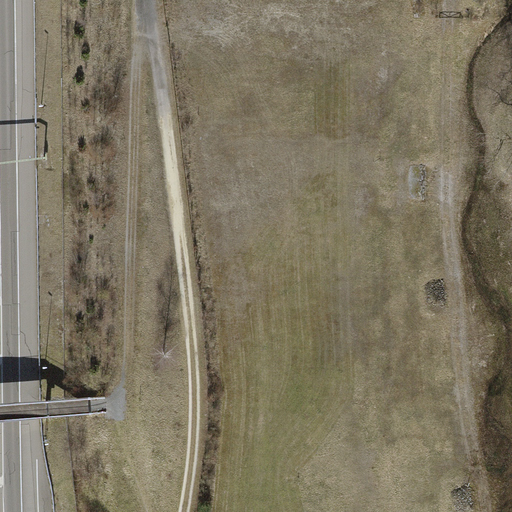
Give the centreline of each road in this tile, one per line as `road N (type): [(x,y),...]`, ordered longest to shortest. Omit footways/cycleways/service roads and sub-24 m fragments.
road 1 (motorway): [(14,511),(4,0)]
road 2 (track): [(183,511),(192,450),(191,314),(169,113),(148,7)]
